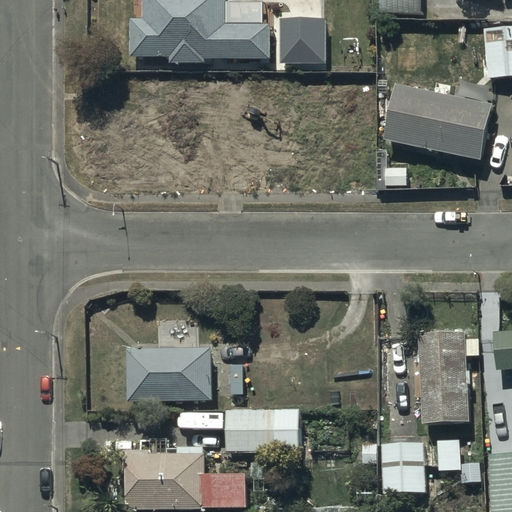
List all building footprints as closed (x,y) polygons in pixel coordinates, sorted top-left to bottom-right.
[(228,0),(147,0),(148,18),(134,18),(134,55),(172,55),(172,61),(275,61),(275,25),(229,25),(228,0)] [(287,0),(250,0),(251,9),(288,10),(287,0)] [(422,0),(382,0),(382,19),(423,19),(422,0)] [(328,19),(283,19),(283,63),(328,63),(328,19)] [(511,31),(486,34),(490,83),(511,80),(511,31)] [(494,110),(398,90),(386,144),(482,165),(494,110)] [(191,101),(140,101),(140,136),(126,136),(126,169),(205,169),(205,134),(191,134),(191,101)] [(295,137),(248,138),(249,184),(275,184),(275,179),(296,179),(295,137)] [(511,335),(496,337),(499,376),(511,375),(511,335)] [(467,337),(421,339),(424,429),(472,428),(470,360),(480,360),(480,344),(467,344),(467,337)] [(375,345),(343,345),(343,384),(375,384),(375,345)] [(214,353),(128,354),(129,406),(215,404),(214,353)] [(301,414),(226,415),(226,455),(302,455),(301,414)] [(461,446),(440,447),(440,476),(462,475),(463,484),(479,484),(479,465),(462,466),(461,446)] [(427,448),(384,448),(384,498),(428,498),(427,448)] [(206,454),(125,455),(126,511),(247,511),(247,480),(207,481),(206,454)] [(511,511),(511,457),(491,458),(492,511),(511,511)]
